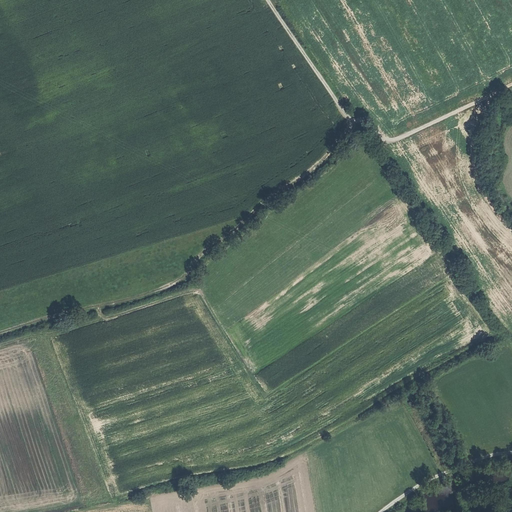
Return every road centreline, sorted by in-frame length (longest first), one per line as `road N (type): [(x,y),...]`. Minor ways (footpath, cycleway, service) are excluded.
road 1 (track): [(485,100),(389,141),(369,134),(268,0)]
road 2 (track): [(0,344),(194,291)]
road 3 (track): [(511,84),(485,100),(471,147),(479,184),(511,229)]
road 4 (track): [(511,451),(478,457),(382,511)]
